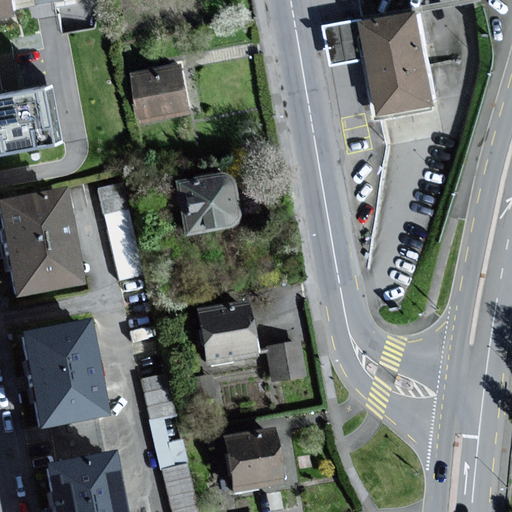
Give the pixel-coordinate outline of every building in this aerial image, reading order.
[(0,0),(0,8),(45,0),(0,0)] [(416,11),(319,27),(326,66),(360,60),(369,117),(432,106),(416,11)] [(185,63),(135,73),(145,125),(195,116),(185,63)] [(0,151),(73,138),(63,85),(0,96),(0,151)] [(229,173),(170,184),(181,238),(239,227),(229,173)] [(117,275),(136,271),(117,179),(98,183),(117,275)] [(61,196),(6,206),(23,299),(78,288),(61,196)] [(248,302),(196,312),(207,368),(259,358),(248,302)] [(86,327),(33,336),(48,429),(102,420),(86,327)] [(298,336),(264,342),(270,377),(304,372),(298,336)] [(147,397),(149,415),(169,412),(166,394),(147,397)] [(276,427),(222,436),(232,494),(286,484),(276,427)] [(194,511),(186,431),(159,433),(166,511),(194,511)] [(121,511),(111,456),(55,467),(63,511),(121,511)]
